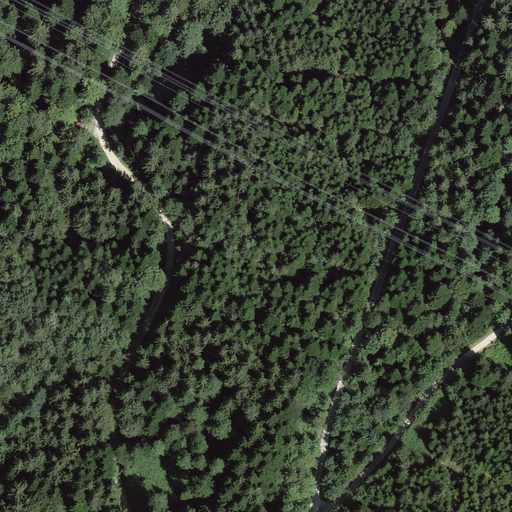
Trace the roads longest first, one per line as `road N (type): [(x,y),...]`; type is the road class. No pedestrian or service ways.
road 1 (track): [(127,511),(106,444),(116,384),(171,248),(162,211),(111,142),(98,102),(106,61),(134,0)]
road 2 (track): [(482,0),(347,358)]
road 3 (track): [(412,416),(511,314)]
road 4 (track): [(321,511),(412,416)]
road 5 (track): [(314,511),(338,390)]
